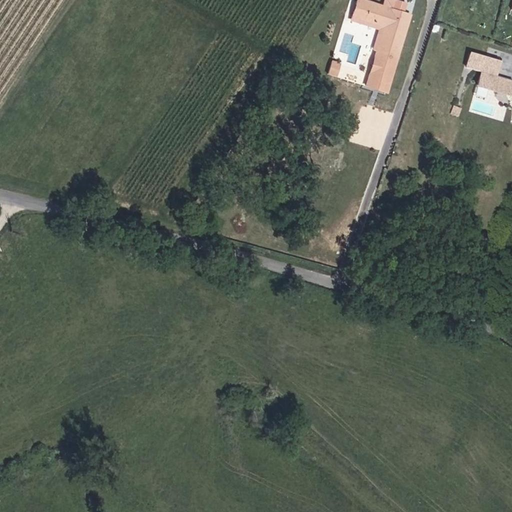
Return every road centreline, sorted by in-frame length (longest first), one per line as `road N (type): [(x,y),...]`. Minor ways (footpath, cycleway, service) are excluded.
road 1 (unclassified): [(0,197),(343,284),(511,339)]
road 2 (unknown): [(343,284),(425,65),(438,0)]
